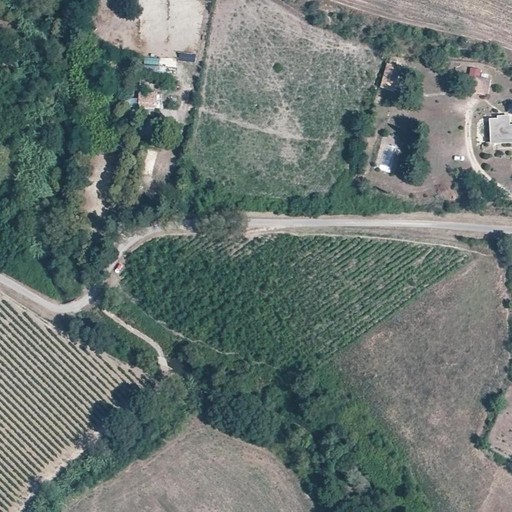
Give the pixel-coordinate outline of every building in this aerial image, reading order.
[(158,72),(161,59),(144,55),(141,68),(158,72)] [(394,92),(401,67),(387,63),(380,88),(394,92)] [(470,67),(469,75),(480,77),(481,69),(470,67)] [(181,77),(182,70),(168,68),(167,75),(181,77)] [(488,95),(491,79),(480,77),(469,75),(466,90),(488,95)] [(155,99),(139,99),(140,108),(155,107),(155,99)] [(498,120),(490,121),(491,144),(511,142),(511,126),(509,126),(508,117),(498,118),(498,120)]
